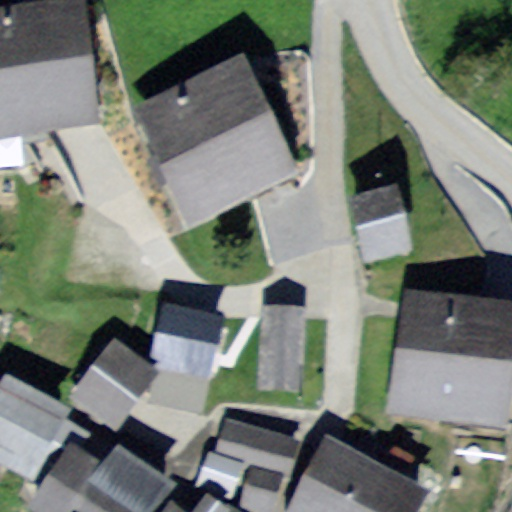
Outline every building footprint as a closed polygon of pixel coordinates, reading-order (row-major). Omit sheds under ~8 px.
[(67,0),(0,0),(0,124),(78,118),(67,0)] [(228,53),(126,102),(179,213),(281,164),(228,53)] [(374,262),(423,256),(415,191),(366,197),(374,262)] [(479,295),(375,279),(357,399),(461,415),(479,295)] [(199,309),(148,301),(131,399),(182,407),(199,309)] [(273,307),(272,391),(315,391),(317,308),(273,307)] [(129,370),(86,336),(46,385),(90,420),(129,370)] [(44,399),(0,375),(0,468),(5,472),(44,399)] [(19,511),(116,511),(137,478),(52,425),(4,502),(19,511)] [(438,511),(448,494),(339,438),(300,511),(438,511)] [(166,511),(141,495),(129,511),(166,511)]
